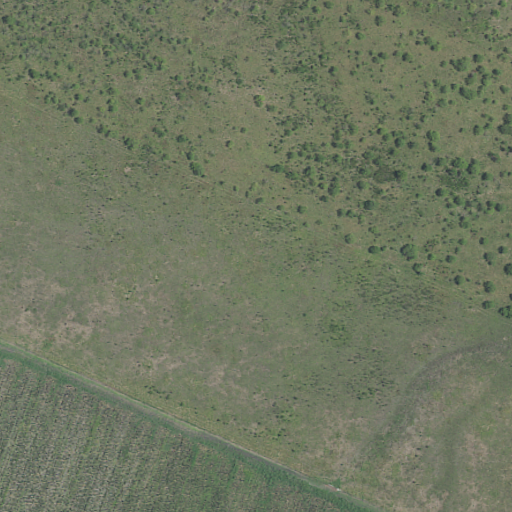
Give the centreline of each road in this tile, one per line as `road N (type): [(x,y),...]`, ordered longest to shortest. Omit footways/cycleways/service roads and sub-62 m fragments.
road 1 (residential): [(39,23),(473,223),(511,231)]
road 2 (residential): [(396,406),(0,230)]
road 3 (residential): [(511,130),(396,406)]
road 4 (residential): [(384,0),(511,51)]
